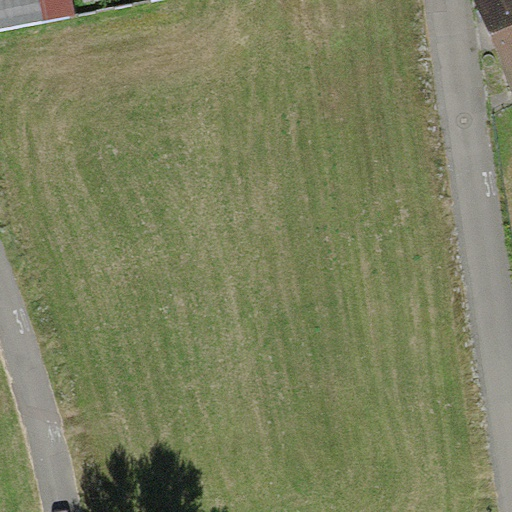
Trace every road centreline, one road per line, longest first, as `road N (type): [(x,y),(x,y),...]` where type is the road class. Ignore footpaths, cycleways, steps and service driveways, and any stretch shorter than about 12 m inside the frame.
road 1 (residential): [(450,0),(511,423)]
road 2 (residential): [(0,288),(64,511)]
